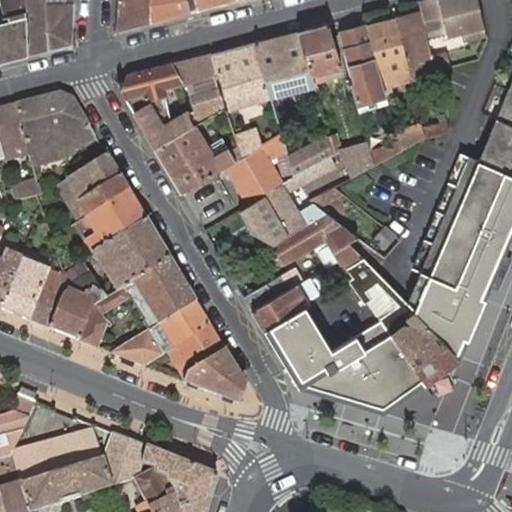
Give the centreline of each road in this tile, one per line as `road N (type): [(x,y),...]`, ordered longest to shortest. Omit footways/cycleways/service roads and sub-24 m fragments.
road 1 (residential): [(280,437),(270,384),(95,89),(93,65)]
road 2 (residential): [(93,65),(349,0)]
road 3 (tertiary): [(207,429),(0,348)]
road 4 (secondary): [(443,499),(320,463)]
road 5 (secondary): [(511,406),(481,471),(443,499)]
